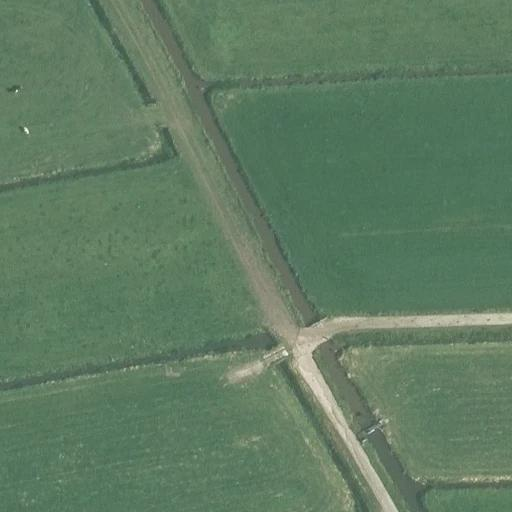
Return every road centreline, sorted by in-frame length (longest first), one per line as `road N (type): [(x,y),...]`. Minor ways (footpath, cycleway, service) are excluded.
road 1 (track): [(294,350),(115,0)]
road 2 (track): [(388,511),(294,350)]
road 3 (track): [(335,327),(511,321)]
